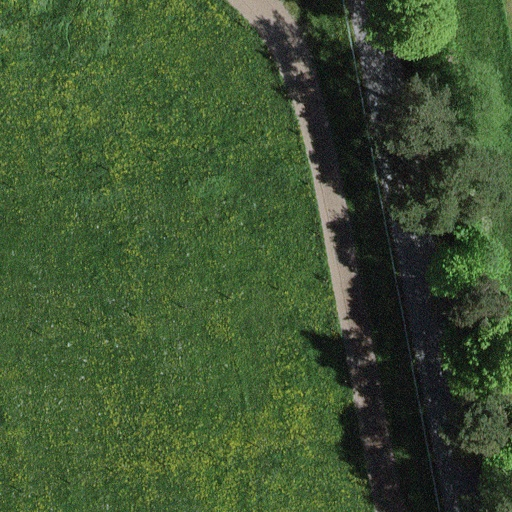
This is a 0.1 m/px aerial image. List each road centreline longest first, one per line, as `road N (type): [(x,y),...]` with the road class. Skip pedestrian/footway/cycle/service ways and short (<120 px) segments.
road 1 (unknown): [(386,511),(308,105),(265,26),(238,0)]
road 2 (unclassified): [(471,511),(374,0)]
